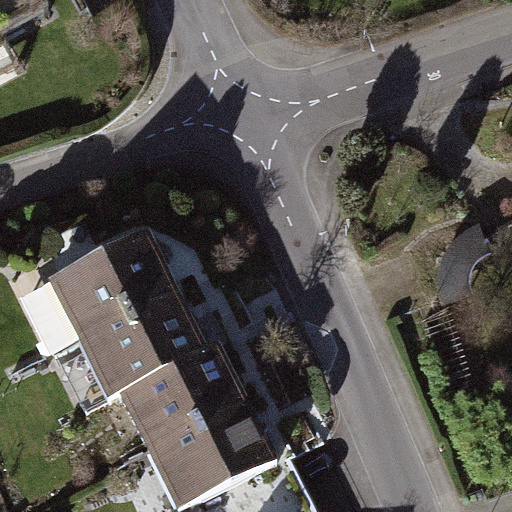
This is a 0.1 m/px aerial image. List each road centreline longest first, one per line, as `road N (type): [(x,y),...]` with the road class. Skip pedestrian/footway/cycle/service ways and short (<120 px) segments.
road 1 (residential): [(243,114),(413,511)]
road 2 (residential): [(243,114),(338,93),(511,35)]
road 3 (residential): [(0,187),(243,114)]
road 4 (residential): [(187,0),(243,114)]
